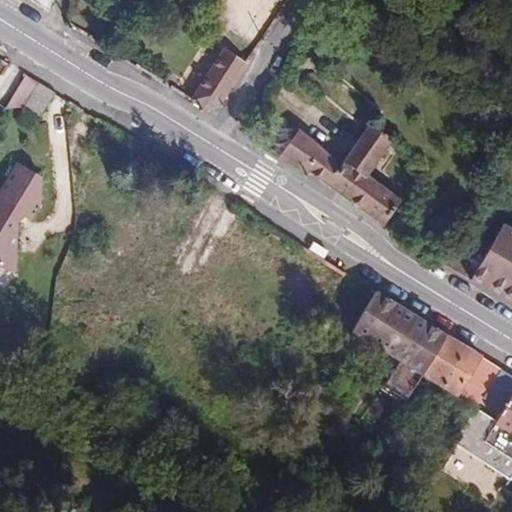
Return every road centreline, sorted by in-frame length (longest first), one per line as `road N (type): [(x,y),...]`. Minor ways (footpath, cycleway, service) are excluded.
road 1 (secondary): [(0,19),(211,143)]
road 2 (residential): [(211,143),(304,0)]
road 3 (secondary): [(272,182),(286,208),(393,265)]
road 4 (secondary): [(393,265),(358,227),(299,188),(272,182)]
road 5 (secondary): [(393,265),(511,340)]
